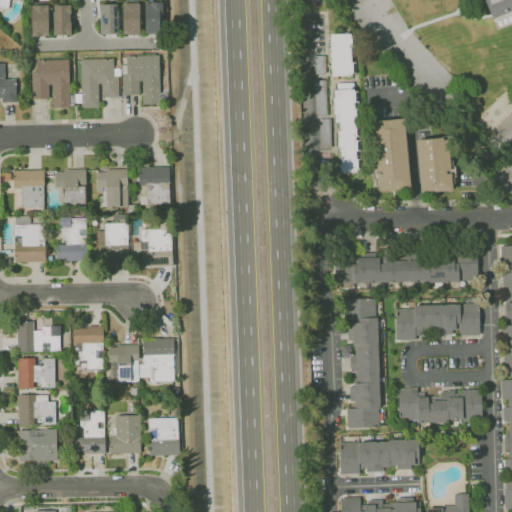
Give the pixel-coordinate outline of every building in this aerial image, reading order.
[(0,0),(0,6),(7,8),(8,0),(0,0)] [(511,0),(511,30),(495,30),(483,0),(511,0)] [(139,34),(138,1),(121,2),(122,34),(139,34)] [(160,1),(143,2),(144,33),(161,33),(160,1)] [(117,3),(98,4),(99,33),(118,33),(117,3)] [(30,35),(47,35),(47,4),(30,4),(30,35)] [(48,5),(49,34),(70,34),(69,4),(48,5)] [(329,75),(351,75),(350,33),(328,33),(329,75)] [(120,64),(121,94),(140,94),(140,104),(159,103),(158,55),(125,56),(125,64),(120,64)] [(79,58),(80,106),(99,106),(99,97),(118,96),(117,75),(113,75),(112,57),(79,58)] [(34,59),(34,72),(30,72),(31,98),(50,98),(50,107),(69,107),(68,58),(34,59)] [(15,78),(3,78),(3,62),(0,62),(0,97),(1,97),(1,101),(15,101),(15,78)] [(357,171),(354,81),(334,82),(337,172),(357,171)] [(409,188),(404,117),(371,120),(376,190),(409,188)] [(418,192),(450,190),(448,137),(416,139),(418,192)] [(168,165),(137,166),(138,203),(168,203),(168,165)] [(127,206),(126,168),(95,169),(95,187),(104,186),(105,206),(127,206)] [(43,207),(42,169),(11,169),(12,187),(20,187),(20,207),(43,207)] [(84,169),(53,169),(53,186),(63,186),(64,203),(85,203),(84,169)] [(14,261),(44,261),(44,223),(29,224),(29,215),(13,216),(14,261)] [(86,259),(85,219),(61,220),(62,243),(55,243),(55,260),(86,259)] [(126,222),(104,222),(104,259),(127,258),(126,222)] [(140,229),(140,265),(170,264),(170,222),(159,222),(159,228),(140,229)] [(511,245),(501,246),(504,325),(500,325),(502,373),(511,372),(511,245)] [(334,282),(476,280),(476,257),(377,258),(377,257),(333,257),(334,282)] [(394,305),(395,339),(417,338),(417,330),(458,329),(458,335),(478,334),(477,303),(394,305)] [(16,350),(59,350),(59,334),(49,334),(49,327),(31,328),(31,318),(15,319),(16,350)] [(85,368),(102,367),(101,326),(71,326),(71,341),(79,341),(79,359),(85,359),(85,368)] [(173,379),(173,337),(142,337),(142,364),(139,364),(138,379),(173,379)] [(53,387),(53,357),(41,358),(41,364),(34,364),(33,357),(16,357),(16,388),(53,387)] [(511,379),(501,380),(500,398),(509,399),(509,405),(503,406),(503,420),(508,421),(507,436),(503,436),(503,465),(508,465),(508,481),(504,481),(504,488),(504,508),(511,507),(511,379)] [(397,387),(397,420),(480,420),(480,392),(416,392),(416,387),(397,387)] [(16,423),(54,423),(54,401),(46,401),(47,394),(17,393),(16,423)] [(102,410),(79,410),(79,435),(73,436),(73,453),(103,452),(102,410)] [(109,453),(139,452),(139,414),(114,414),(115,434),(108,434),(109,453)] [(177,416),(146,417),(147,455),(178,454),(177,416)] [(17,429),(18,461),(56,460),(55,428),(17,429)] [(338,440),(338,473),(358,473),(358,469),(382,469),(382,465),(395,465),(395,469),(411,469),(411,457),(417,457),(417,440),(338,440)] [(467,511),(467,492),(452,493),(453,505),(425,506),(425,511),(467,511)] [(418,511),(418,501),(393,502),(393,507),(381,508),(380,498),(362,499),(362,496),(339,497),(339,511),(418,511)]
